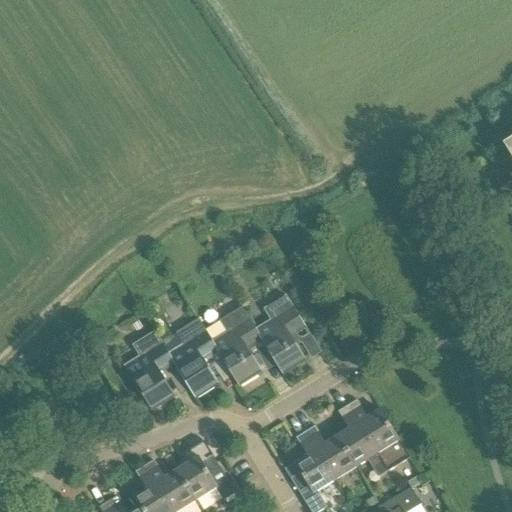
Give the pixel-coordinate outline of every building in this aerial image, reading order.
[(263,339),(262,340),(282,373),(305,358),(292,337),(307,327),(287,296),(266,310),(273,322),(259,331),(258,331),(263,339)] [(258,331),(259,331),(244,308),(222,321),(230,334),(214,344),(219,352),(218,352),(238,385),(262,371),(248,348),(262,340),(263,339),(258,331)] [(214,344),(200,321),(178,334),(186,346),(170,356),(175,364),(195,397),(218,383),(204,361),(218,352),(219,352),(214,344)] [(160,373),(175,364),(170,356),(156,333),(135,346),(142,358),(126,368),(151,409),(174,394),(160,373)] [(351,429),(338,437),(357,467),(369,460),(375,470),(384,464),(389,472),(411,458),(381,410),(368,418),(358,401),(340,412),(351,429)] [(357,467),(338,437),(327,444),(316,427),(307,432),(336,481),(357,467)] [(336,481),(307,432),(298,438),(309,456),(286,470),(312,511),(321,511),(328,508),(318,492),(336,481)] [(189,463),(177,471),(196,501),(217,488),(225,500),(236,493),(205,442),(184,455),(189,463)] [(178,511),(196,501),(177,471),(165,478),(155,461),(146,466),(173,511),(178,511)] [(173,511),(146,466),(136,472),(147,489),(134,497),(140,507),(141,506),(144,511),(173,511)] [(418,477),(408,483),(412,489),(412,488),(422,483),(418,477)] [(422,483),(421,483),(423,487),(430,482),(431,482),(429,478),(425,480),(422,483)] [(411,511),(423,505),(412,488),(412,489),(374,511),(411,511)] [(109,502),(115,511),(144,511),(141,506),(140,507),(131,511),(127,511),(118,496),(109,502)] [(367,501),(371,508),(378,504),(374,497),(367,501)] [(115,511),(109,502),(100,508),(102,511),(115,511)]
